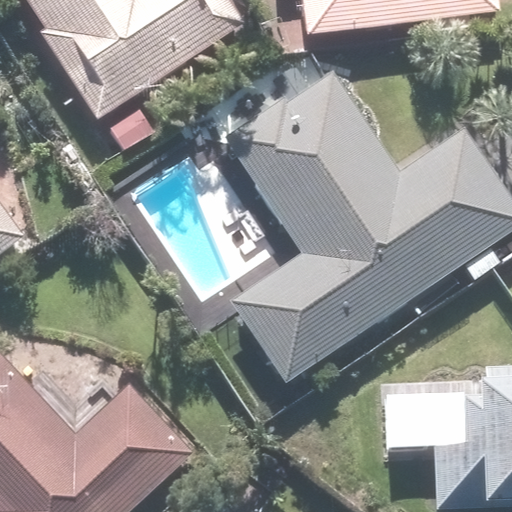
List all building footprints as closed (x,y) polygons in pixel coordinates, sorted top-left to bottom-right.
[(35,46),(92,132),(241,35),(217,0),(12,0),(40,42),(35,46)] [(296,0),(303,47),(495,22),(491,0),(296,0)] [(225,313),(280,395),(511,239),(511,217),(459,140),(395,183),(328,83),(283,114),(279,108),(217,149),(296,265),(225,313)] [(0,262),(21,247),(0,219),(0,262)] [(0,511),(138,511),(190,464),(126,395),(72,445),(0,367),(0,511)] [(511,511),(511,375),(479,376),(480,398),(471,398),(472,413),(456,413),(457,460),(428,461),(430,511),(511,511)]
